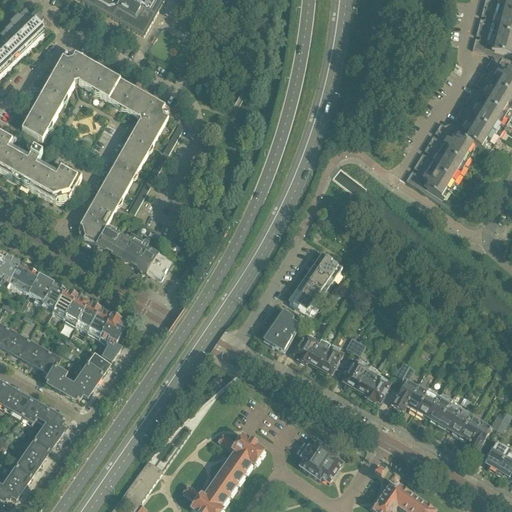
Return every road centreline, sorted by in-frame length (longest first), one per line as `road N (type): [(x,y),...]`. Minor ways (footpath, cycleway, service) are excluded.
road 1 (primary): [(88,511),(214,328),(294,193),(327,101),(345,0)]
road 2 (primary): [(308,0),(288,112),(243,229),(59,511)]
road 3 (residential): [(176,226),(157,212),(199,136),(186,96),(76,37),(0,106)]
road 4 (residential): [(478,0),(463,52),(466,79),(396,183),(487,239)]
road 5 (residential): [(385,442),(228,353)]
road 6 (residential): [(508,511),(385,442)]
road 7 (residential): [(228,353),(298,236)]
road 8 (residential): [(84,422),(159,315)]
road 9 (residential): [(159,315),(51,254)]
